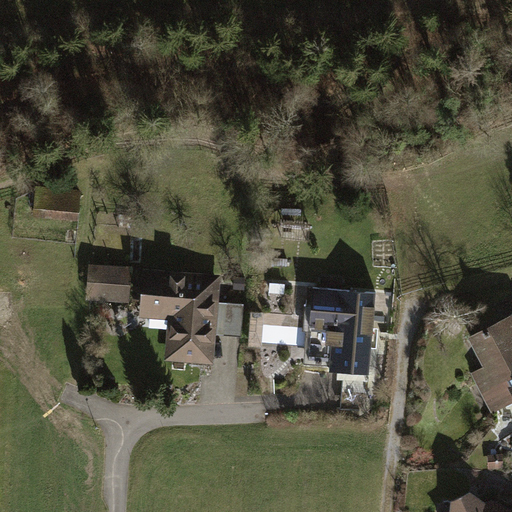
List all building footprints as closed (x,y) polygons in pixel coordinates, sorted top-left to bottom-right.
[(75,194),(37,191),(36,218),(73,220),(75,194)] [(131,272),(93,269),(91,298),(129,301),(131,272)] [(213,360),(218,280),(149,275),(146,319),(171,321),(169,357),(213,360)] [(330,363),(329,371),(371,374),(376,291),(313,287),(308,361),(330,363)] [(7,294),(0,294),(0,322),(9,322),(7,294)] [(245,306),(229,304),(226,335),(242,337),(245,306)] [(511,322),(487,336),(511,382),(511,322)] [(511,511),(511,501),(487,491),(464,510),(464,511),(511,511)]
